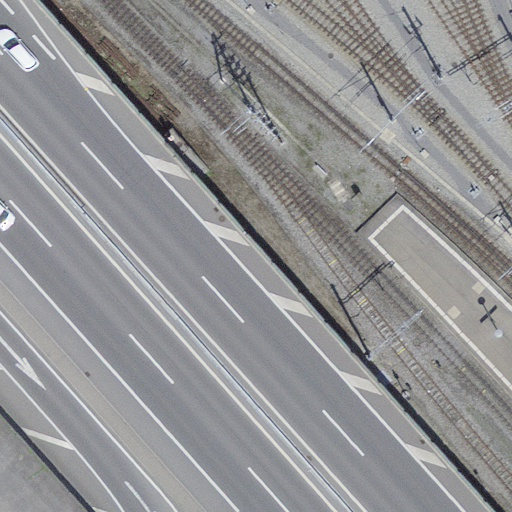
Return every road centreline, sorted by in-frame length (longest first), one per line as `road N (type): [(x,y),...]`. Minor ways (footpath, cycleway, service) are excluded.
road 1 (motorway): [(413,511),(0,53)]
road 2 (motorway): [(0,192),(284,511)]
road 3 (motorway): [(0,338),(148,511)]
